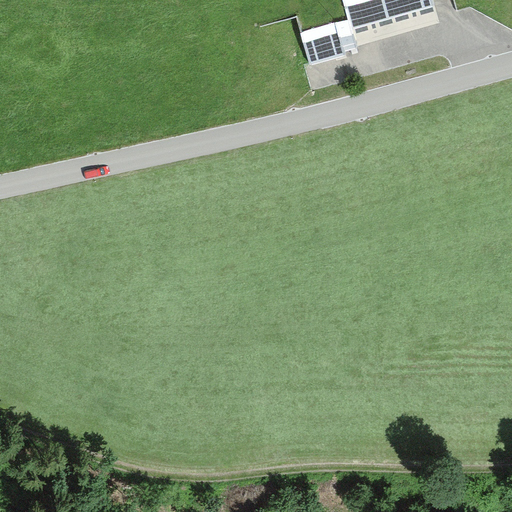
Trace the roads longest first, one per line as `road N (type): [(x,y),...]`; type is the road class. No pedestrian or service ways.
road 1 (tertiary): [(0,186),(319,117),(511,64)]
road 2 (track): [(0,421),(147,474),(511,470)]
